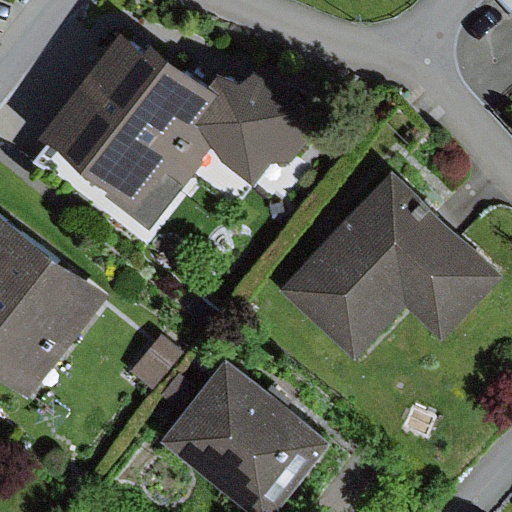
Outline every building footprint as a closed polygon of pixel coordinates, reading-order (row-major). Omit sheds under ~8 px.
[(125,22),(45,133),(142,204),(172,163),(189,176),(215,140),(227,161),(256,183),(274,160),(295,159),(320,129),(319,90),(259,66),(248,82),(223,64),(216,73),(159,31),(151,41),(125,22)] [(399,169),(286,284),(354,351),(407,296),(447,335),(508,274),(399,169)] [(0,366),(36,393),(113,289),(0,204),(0,366)] [(284,205),(270,205),(271,222),(285,221),(284,205)] [(202,296),(190,310),(206,323),(218,308),(202,296)] [(164,331),(132,369),(155,389),(187,351),(164,331)] [(232,354),(167,433),(263,511),(278,511),(337,440),(232,354)]
